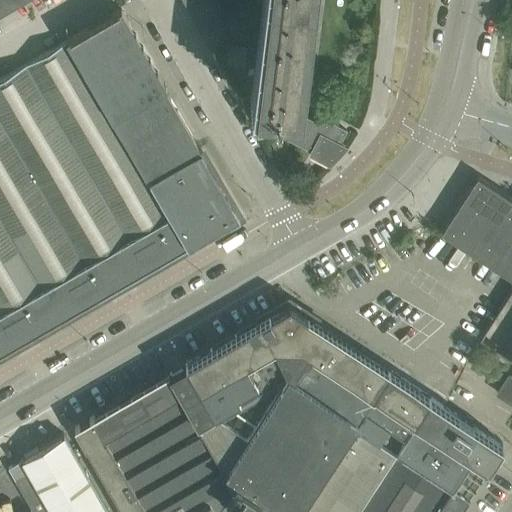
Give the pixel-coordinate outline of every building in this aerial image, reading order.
[(0,0),(0,8),(13,0),(0,0)] [(215,0),(192,0),(187,3),(187,4),(188,3),(193,12),(192,13),(193,13),(215,0)] [(221,10),(215,0),(193,13),(193,14),(194,14),(199,22),(198,23),(221,10)] [(267,0),(266,14),(257,13),(256,26),(264,27),(256,98),(297,103),(300,76),(304,76),(304,75),(300,74),(304,48),(307,48),(308,47),(304,46),(307,20),(311,20),(311,19),(307,18),(309,0),(267,0)] [(0,354),(239,216),(200,150),(164,86),(165,86),(157,72),(156,72),(150,61),(151,60),(150,59),(149,60),(142,48),(143,47),(142,47),(135,36),(136,35),(135,34),(134,35),(127,23),(129,22),(121,9),(112,13),(113,14),(101,21),(100,20),(99,20),(100,21),(88,28),(88,27),(68,38),(68,39),(0,78),(0,354)] [(221,10),(198,23),(199,24),(199,23),(205,32),(204,33),(227,20),(221,10)] [(227,20),(204,33),(205,34),(210,42),(210,43),(211,44),(233,31),(227,20)] [(229,42),(228,63),(245,64),(246,43),(229,42)] [(281,132),(332,158),(337,154),(345,145),(340,142),(346,130),(321,117),(317,124),(300,115),(301,113),(293,109),(281,132)] [(511,198),(477,176),(454,211),(441,231),(511,277),(511,288),(479,339),(511,360),(511,198)] [(457,511),(502,443),(444,405),(389,369),(290,305),(288,305),(169,373),(234,486),(225,500),(242,511),(457,511)] [(169,373),(75,428),(124,511),(217,511),(225,500),(234,486),(169,373)] [(511,402),(511,375),(509,373),(497,392),(511,402)] [(109,511),(64,434),(22,458),(23,459),(53,511),(109,511)] [(53,511),(23,459),(21,460),(9,467),(34,511),(53,511)] [(242,511),(225,500),(217,511),(242,511)]
